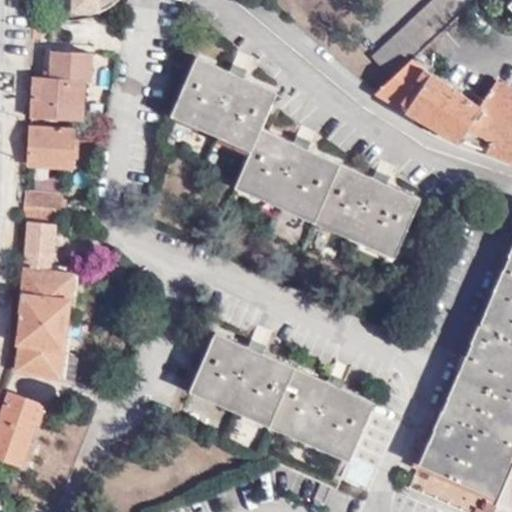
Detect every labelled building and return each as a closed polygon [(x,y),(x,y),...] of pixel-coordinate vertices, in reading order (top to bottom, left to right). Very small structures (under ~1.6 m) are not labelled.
[(46,0),(47,7),(71,5),(72,19),(109,17),(107,0),(46,0)] [(382,84),(409,60),(460,12),(473,0),(427,0),(361,61),(382,84)] [(23,21),(21,46),(35,46),(37,21),(23,21)] [(57,167),(61,135),(64,81),(81,82),(83,56),(41,54),(39,78),(22,77),(18,164),(57,167)] [(459,143),(471,125),(480,107),(409,60),(382,84),(367,98),(459,143)] [(251,154),(240,184),(398,248),(419,200),(261,133),(274,97),(242,81),(231,78),(195,62),(174,112),(254,146),(251,154)] [(511,89),(497,83),(480,107),(471,125),(495,140),(486,152),(511,160),(511,89)] [(169,123),(251,154),(254,146),(174,112),(169,123)] [(74,136),(61,135),(57,167),(72,166),(74,136)] [(398,248),(240,184),(236,193),(395,258),(398,248)] [(11,373),(56,378),(58,355),(66,271),(39,270),(39,254),(46,253),(48,234),(55,235),(55,224),(51,223),(52,193),(26,192),(22,260),(11,373)] [(511,250),(508,261),(478,332),(471,348),(419,471),(484,499),(497,469),(505,472),(511,457),(511,250)] [(216,342),(196,390),(351,458),(373,405),(216,342)] [(58,355),(56,378),(71,379),(73,357),(58,355)] [(351,458),(196,390),(192,400),(348,466),(351,458)] [(0,420),(0,459),(18,466),(39,409),(10,398),(0,420)] [(511,476),(511,457),(505,472),(497,469),(484,499),(491,503),(503,476),(511,479),(511,476)]
